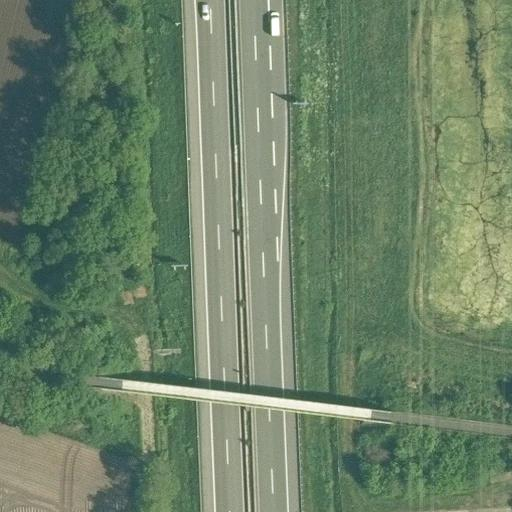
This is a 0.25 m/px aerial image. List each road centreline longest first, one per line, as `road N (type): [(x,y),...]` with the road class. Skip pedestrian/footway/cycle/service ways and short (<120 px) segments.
road 1 (motorway): [(274,511),(256,0)]
road 2 (motorway): [(213,0),(230,511)]
